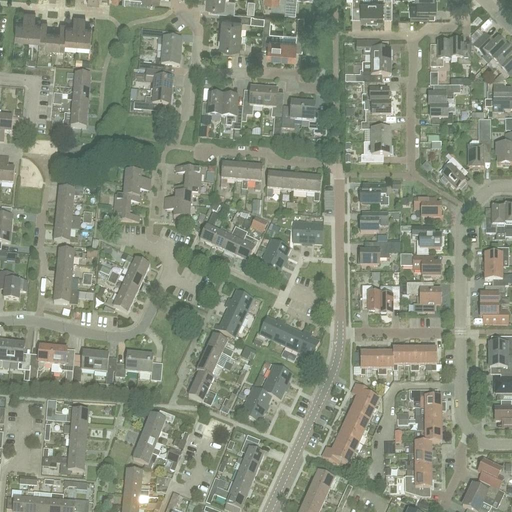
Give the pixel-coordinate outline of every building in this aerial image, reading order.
[(224,1),(223,0),(206,0),(206,6),(209,6),(219,7),(219,13),(230,14),(233,15),(234,2),(224,1)] [(285,13),(285,0),(264,0),(264,1),(271,2),(271,11),(285,13)] [(285,0),(285,13),(284,17),(295,18),(296,4),(296,0),(285,0)] [(371,0),(351,0),(351,7),(361,7),(361,19),(361,21),(372,21),(372,3),(371,0)] [(372,3),(372,21),(383,21),(383,19),(382,7),(392,7),(391,0),(377,0),(378,3),(372,3)] [(411,4),(411,18),(414,19),(429,19),(429,12),(435,12),(436,12),(436,0),(417,0),(417,5),(411,4)] [(361,7),(351,7),(352,19),(361,19),(361,7)] [(392,13),(392,7),(382,7),(383,19),(392,19),(392,13)] [(400,12),(392,13),(392,19),(392,21),(400,21),(400,12)] [(27,40),(29,14),(24,14),(23,24),(15,23),(14,39),(27,40)] [(39,41),(41,26),(34,25),(35,15),(29,14),(27,40),(39,41)] [(247,29),(247,24),(250,24),(251,16),(233,15),(230,14),(230,21),(222,21),(221,34),(241,36),(241,29),(247,29)] [(251,16),(250,24),(263,25),(264,18),(254,18),(254,16),(251,16)] [(77,45),(80,18),(74,18),(73,28),(66,28),(64,43),(77,45)] [(80,18),(77,45),(90,46),(91,36),(91,30),(85,29),(86,19),(80,18)] [(270,19),(264,18),(263,25),(262,38),(262,49),(266,50),(266,54),(267,55),(268,55),(269,41),(282,42),(283,35),(269,34),(270,19)] [(303,32),(304,25),(304,18),(298,18),(296,36),(296,41),(302,41),(303,32)] [(51,50),(52,34),(46,34),(47,24),(41,23),(41,26),(39,41),(39,49),(51,50)] [(64,43),(66,28),(66,26),(60,25),(60,35),(52,34),(51,50),(64,52),(64,51),(64,43)] [(470,45),(473,48),(484,37),(477,30),(470,37),(470,44),(470,45)] [(163,46),(162,54),(181,56),(183,43),(179,42),(167,41),(168,34),(141,32),(140,39),(158,40),(157,46),(163,46)] [(179,42),(180,35),(168,34),(167,41),(179,42)] [(233,54),(250,56),(251,44),(247,43),(247,36),(241,36),(221,34),(220,48),(223,48),(233,49),(233,54)] [(492,62),(506,48),(498,40),(493,46),(489,42),(484,37),(473,48),(483,58),(486,56),(492,62)] [(268,55),(267,58),(281,59),(282,42),(269,41),(268,49),(268,55)] [(470,44),(462,45),(462,43),(461,43),(461,41),(456,41),(455,43),(450,43),(450,44),(450,60),(457,60),(457,67),(470,68),(470,45),(470,44)] [(282,42),(281,59),(294,60),(295,52),(296,43),(282,42)] [(64,43),(64,51),(77,52),(77,51),(77,45),(64,43)] [(450,44),(445,44),(445,43),(439,43),(438,44),(437,44),(437,47),(437,55),(430,55),(430,69),(442,69),(442,62),(450,62),(450,60),(450,44)] [(371,57),(371,64),(390,64),(390,52),(388,52),(377,52),(377,45),(356,45),(356,52),(363,52),(363,57),(371,57)] [(506,81),(505,80),(508,78),(510,79),(511,77),(511,62),(511,61),(509,60),(511,57),(511,54),(506,48),(492,62),(498,68),(495,71),(501,76),(493,83),(503,84),(506,81)] [(147,73),(162,74),(164,75),(165,68),(172,68),(180,69),(181,56),(162,54),(162,60),(156,60),(156,66),(139,64),(138,72),(147,73)] [(486,56),(483,58),(482,60),(488,66),(492,62),(486,56)] [(492,62),(488,66),(492,71),(495,71),(498,68),(492,62)] [(390,78),(390,64),(371,64),(362,65),(362,73),(362,84),(363,84),(373,84),(373,78),(382,78),(390,78)] [(161,81),(162,74),(147,73),(147,77),(133,75),(132,83),(154,85),(153,94),(172,96),(173,86),(173,82),(166,81),(161,81)] [(344,84),(362,84),(362,73),(360,73),(360,77),(344,77),(344,84)] [(82,77),(67,75),(66,81),(74,82),(73,90),(80,90),(89,91),(91,77),(82,77)] [(376,92),(384,92),(384,84),(382,84),(382,78),(373,78),(373,84),(376,84),(376,92)] [(487,103),(511,102),(511,98),(511,94),(510,91),(505,91),(505,84),(503,84),(493,83),(488,84),(488,89),(487,89),(487,103)] [(373,84),(363,84),(363,97),(370,97),(370,104),(372,104),(388,104),(388,100),(390,100),(391,98),(391,95),(390,93),(388,93),(388,92),(384,92),(376,92),(376,84),(373,84)] [(453,102),(453,96),(460,96),(460,88),(450,88),(443,88),(443,96),(433,96),(427,96),(427,108),(429,108),(445,108),(455,108),(455,102),(453,102)] [(89,91),(80,90),(73,90),(73,95),(70,94),(70,96),(67,96),(67,102),(72,103),(88,104),(89,91)] [(263,110),(264,92),(251,90),(251,93),(250,101),(243,101),(243,108),(242,117),(241,124),(247,125),(247,118),(253,118),(253,109),(263,110)] [(281,125),(283,109),(283,104),(276,104),(277,96),(277,93),(264,92),(263,110),(272,110),(271,119),(274,120),(273,138),(280,139),(281,130),(281,125)] [(170,108),(172,96),(153,94),(152,100),(147,100),(146,101),(145,106),(132,105),(132,113),(142,114),(142,112),(154,113),(154,107),(165,108),(170,108)] [(222,119),(224,98),(209,97),(209,106),(202,105),(198,139),(210,140),(211,118),(222,119)] [(242,117),(243,108),(237,108),(238,99),(233,99),(224,98),(222,119),(226,120),(226,127),(231,128),(230,131),(234,132),(240,132),(241,124),(242,117)] [(485,110),(487,113),(487,116),(488,116),(488,121),(490,121),(505,121),(505,114),(509,114),(511,110),(511,102),(487,103),(485,103),(485,110)] [(88,104),(72,103),(71,116),(80,117),(87,117),(88,104)] [(302,123),(303,105),(291,104),(291,109),(283,109),(281,125),(281,130),(294,131),(294,122),(302,123)] [(365,117),(365,125),(375,125),(378,125),(378,118),(386,118),(390,118),(390,116),(392,116),(393,115),(393,112),(392,111),(390,111),(390,104),(388,104),(372,104),(372,117),(365,117)] [(302,123),(309,123),(308,131),(314,131),(313,136),(327,137),(326,120),(314,119),(315,113),(315,106),(303,105),(302,123)] [(455,115),(455,108),(445,108),(429,108),(429,120),(431,120),(440,120),(440,126),(453,126),(453,115),(455,115)] [(87,117),(80,117),(71,116),(71,123),(63,123),(62,128),(70,129),(70,130),(82,131),(86,131),(87,117)] [(12,119),(0,118),(0,119),(0,144),(3,145),(4,135),(11,135),(12,119)] [(375,132),(383,132),(383,125),(386,125),(386,118),(378,118),(378,125),(375,125),(375,132)] [(469,151),(469,170),(471,170),(473,172),(478,172),(480,170),(483,170),(483,165),(483,155),(490,155),(490,123),(483,123),(478,123),(478,143),(478,150),(469,151)] [(375,132),(375,125),(365,125),(361,125),(361,132),(363,132),(371,132),(371,145),(390,145),(390,132),(383,132),(375,132)] [(452,128),(447,128),(445,132),(447,136),(452,136),(455,132),(453,129),(452,128)] [(240,132),(234,132),(233,142),(241,143),(242,137),(240,137),(240,132)] [(363,132),(363,145),(371,145),(371,132),(363,132)] [(511,166),(511,136),(509,137),(505,137),(505,147),(496,147),(496,155),(496,158),(498,158),(498,166),(511,166)] [(371,145),(371,157),(363,157),(361,157),(361,158),(359,158),(359,165),(375,165),(375,158),(383,158),(390,158),(390,156),(392,156),(392,149),(390,149),(390,145),(371,145)] [(450,154),(448,156),(452,160),(461,169),(462,168),(454,159),(454,158),(450,154)] [(2,159),(0,183),(0,185),(13,186),(14,170),(7,170),(8,160),(2,159)] [(456,174),(461,169),(452,160),(449,163),(444,169),(448,173),(442,179),(443,179),(441,181),(446,186),(448,184),(456,192),(459,190),(460,191),(466,186),(464,184),(465,183),(462,180),(456,174)] [(421,168),(427,175),(432,170),(426,163),(421,168)] [(234,183),(235,167),(222,166),(220,189),(226,190),(226,182),(234,183)] [(246,197),(247,183),(248,168),(235,167),(234,183),(241,183),(240,196),(246,197)] [(248,168),(247,183),(255,184),(254,192),(260,193),(262,170),(248,168)] [(185,183),(200,185),(201,172),(176,169),(176,176),(185,177),(185,183)] [(456,174),(462,180),(467,175),(463,171),(461,169),(456,174)] [(125,185),(150,188),(150,182),(141,181),(141,174),(126,172),(125,185)] [(279,192),(281,177),(267,176),(266,199),(272,200),(273,192),(279,192)] [(293,194),(294,178),(281,177),(279,192),(293,194)] [(306,195),(308,179),(294,178),(293,194),(306,195)] [(308,179),(306,195),(314,195),(313,203),(319,204),(320,196),(321,181),(308,179)] [(199,197),(200,185),(185,183),(184,190),(174,189),(174,195),(175,195),(191,196),(199,197)] [(149,194),(150,188),(125,185),(123,198),(139,199),(140,193),(149,194)] [(388,199),(386,199),(386,187),(362,187),(362,193),(360,193),(360,206),(362,206),(379,206),(379,208),(388,208),(388,199)] [(82,198),(83,192),(76,192),(59,190),(58,203),(73,205),(74,198),(82,198)] [(190,209),(191,196),(175,195),(175,202),(166,201),(165,206),(190,209)] [(139,199),(123,198),(115,197),(114,209),(130,211),(130,204),(140,205),(141,200),(139,199)] [(436,207),(436,201),(414,201),(414,212),(421,212),(421,220),(433,220),(433,224),(442,224),(442,213),(440,213),(440,207),(436,207)] [(261,202),(253,202),(252,215),(260,217),(261,202)] [(72,218),(73,205),(58,203),(56,217),(72,218)] [(297,214),(298,206),(292,205),(287,205),(286,213),(297,214)] [(189,221),(190,209),(165,206),(165,212),(174,213),(173,220),(189,221)] [(505,235),(505,208),(492,208),(492,211),(492,220),(485,220),(485,232),(485,235),(495,235),(505,235)] [(129,218),(130,211),(114,209),(113,222),(138,225),(139,219),(129,218)] [(2,210),(2,211),(5,212),(4,218),(11,219),(12,210),(2,210)] [(0,231),(11,232),(12,219),(11,219),(4,218),(5,212),(2,211),(0,211),(0,231)] [(240,218),(236,226),(242,229),(247,217),(242,214),(240,218)] [(387,228),(387,215),(362,215),(362,222),(360,222),(360,235),(378,235),(378,228),(387,228)] [(195,230),(199,231),(206,217),(201,216),(195,230)] [(212,248),(219,234),(211,231),(217,218),(212,216),(207,228),(206,228),(200,243),(212,248)] [(236,226),(240,218),(235,216),(232,224),(236,226)] [(70,232),(72,218),(56,217),(55,230),(70,232)] [(252,229),(263,234),(266,225),(255,220),(252,229)] [(307,247),(308,226),(294,225),(293,245),(303,246),(303,247),(307,247)] [(308,226),(307,247),(311,248),(311,246),(322,247),(323,226),(308,226)] [(231,239),(224,254),(223,256),(230,259),(231,257),(236,259),(246,238),(247,235),(235,229),(230,239),(231,239)] [(433,229),(400,229),(400,234),(412,234),(412,242),(416,242),(420,242),(420,251),(428,251),(440,251),(440,248),(442,246),(442,241),(440,240),(440,237),(434,237),(434,229),(433,229)] [(70,239),(70,232),(55,230),(53,243),(69,245),(69,244),(77,245),(78,240),(70,239)] [(9,245),(11,232),(0,231),(0,251),(1,251),(1,244),(9,245)] [(231,239),(230,239),(219,234),(212,248),(224,254),(231,239)] [(258,243),(246,238),(236,259),(249,265),(255,251),(255,250),(258,243)] [(265,256),(286,265),(287,261),(286,260),(290,251),(289,250),(271,242),(265,256)] [(428,259),(428,251),(420,251),(420,242),(416,242),(417,259),(428,259)] [(377,245),(373,245),(373,254),(364,254),(360,254),(358,254),(358,263),(360,263),(360,267),(371,267),(379,267),(379,260),(389,260),(389,257),(389,245),(387,245),(377,245)] [(373,254),(373,245),(364,245),(364,254),(373,254)] [(389,245),(389,257),(400,257),(400,245),(389,245)] [(482,269),(502,269),(502,261),(508,262),(508,250),(505,250),(496,250),(496,256),(492,256),(484,256),(484,263),(482,265),(482,269)] [(82,254),(80,254),(74,254),(75,253),(59,251),(58,257),(58,265),(73,266),(74,259),(82,260),(82,254)] [(86,260),(97,261),(98,252),(87,251),(87,255),(86,260)] [(16,255),(0,253),(0,262),(15,264),(16,255)] [(284,269),(286,265),(265,256),(259,269),(278,277),(282,268),(284,269)] [(440,265),(433,265),(433,259),(428,259),(417,259),(413,259),(411,257),(400,257),(400,268),(413,268),(413,272),(422,272),(422,278),(423,278),(422,281),(424,282),(427,282),(428,282),(430,281),(431,281),(431,278),(440,278),(440,265)] [(130,273),(144,280),(150,268),(135,261),(128,258),(126,263),(133,266),(130,273)] [(71,280),(73,266),(58,265),(56,278),(71,280)] [(511,277),(502,277),(502,269),(482,269),(482,273),(484,275),(484,282),(492,282),(496,282),(496,288),(505,288),(508,288),(508,287),(511,286),(511,277)] [(109,278),(117,282),(120,277),(112,273),(109,278)] [(138,292),(144,280),(130,273),(124,285),(138,292)] [(28,284),(20,283),(13,282),(13,276),(0,274),(0,291),(4,292),(3,300),(18,302),(19,294),(27,295),(28,284)] [(380,274),(371,274),(371,284),(380,283),(380,274)] [(70,293),(71,280),(56,278),(55,291),(70,293)] [(115,287),(117,282),(109,278),(107,283),(115,287)] [(133,304),(138,292),(124,285),(119,297),(133,304)] [(422,307),(422,314),(427,314),(435,314),(435,307),(440,307),(440,299),(440,292),(433,292),(422,292),(422,285),(406,285),(406,295),(406,297),(420,297),(420,307),(422,307)] [(380,315),(380,296),(372,296),(372,288),(362,288),(362,301),(368,301),(368,310),(368,315),(380,315)] [(505,288),(496,288),(492,288),(492,295),(484,295),(480,295),(480,307),(502,307),(507,307),(507,301),(505,301),(505,288)] [(380,315),(380,317),(392,317),(392,313),(392,303),(400,303),(400,295),(400,290),(380,290),(380,296),(380,315)] [(78,294),(70,293),(55,291),(54,300),(53,305),(69,306),(72,306),(77,307),(77,301),(78,294)] [(227,305),(247,314),(253,301),(237,293),(232,303),(229,301),(227,305)] [(127,316),(133,304),(119,297),(115,304),(108,300),(106,306),(113,309),(114,310),(127,316)] [(241,327),(247,314),(227,305),(225,309),(229,310),(224,319),(241,327)] [(422,307),(420,307),(413,307),(413,316),(422,316),(422,314),(422,307)] [(502,313),(502,307),(480,307),(480,319),(483,319),(483,327),(508,327),(508,313),(502,313)] [(236,339),(241,327),(224,319),(220,329),(217,327),(215,331),(229,338),(235,340),(236,339)] [(271,342),(281,322),(277,321),(275,324),(266,320),(259,336),(271,342)] [(284,349),(292,332),(283,328),(284,324),(281,322),(271,342),(284,349)] [(298,355),(307,334),(304,333),(302,336),(292,332),(284,349),(298,355)] [(307,334),(298,355),(311,361),(318,344),(310,340),(311,336),(307,334)] [(234,354),(224,349),(227,343),(214,336),(208,349),(230,359),(234,354)] [(489,359),(511,358),(511,339),(502,339),(502,346),(491,346),(489,346),(489,359)] [(10,365),(12,345),(3,344),(0,344),(0,370),(1,370),(2,364),(10,365)] [(29,373),(30,367),(31,357),(23,356),(24,347),(12,345),(10,365),(17,366),(17,372),(25,372),(29,373)] [(404,367),(404,346),(400,346),(400,351),(393,351),(393,371),(393,373),(397,373),(398,367),(404,367)] [(415,373),(415,351),(407,351),(407,346),(404,346),(404,367),(410,367),(410,373),(415,373)] [(425,367),(425,346),(422,346),(422,351),(415,351),(415,373),(419,373),(419,367),(425,367)] [(425,346),(425,367),(432,367),(432,373),(436,373),(436,367),(436,351),(429,351),(429,346),(425,346)] [(52,367),(53,349),(40,348),(39,357),(38,368),(30,367),(29,373),(28,383),(36,383),(37,373),(41,374),(44,371),(44,366),(52,367)] [(256,353),(245,348),(240,358),(251,363),(256,353)] [(73,366),(65,366),(67,353),(67,351),(53,349),(52,367),(59,367),(59,370),(62,373),(66,374),(65,387),(71,387),(73,372),(73,368),(73,366)] [(230,360),(230,359),(208,349),(202,361),(216,367),(222,370),(225,363),(228,364),(230,360)] [(371,371),(371,350),(368,350),(368,355),(360,355),(361,377),(365,377),(365,371),(371,371)] [(382,377),(382,355),(375,355),(375,350),(371,350),(371,371),(378,371),(378,377),(382,377)] [(393,371),(393,351),(393,350),(389,350),(389,355),(382,355),(382,377),(387,377),(387,371),(393,371)] [(283,352),(280,358),(294,364),(296,358),(283,352)] [(73,366),(74,358),(74,353),(67,353),(65,366),(73,366)] [(94,374),(96,355),(83,354),(82,359),(81,369),(75,368),(73,383),(80,384),(81,373),(94,374)] [(108,356),(96,355),(94,374),(108,375),(106,387),(112,387),(114,374),(115,374),(116,372),(107,372),(108,361),(108,356)] [(138,375),(140,356),(127,355),(126,363),(126,367),(116,366),(116,372),(115,374),(115,379),(125,380),(125,374),(138,375)] [(140,356),(138,375),(151,376),(150,382),(160,383),(162,366),(155,365),(152,365),(153,358),(140,356)] [(39,357),(31,357),(30,367),(38,368),(39,357)] [(73,368),(75,368),(81,369),(82,359),(74,358),(73,366),(73,368)] [(502,377),(508,377),(511,377),(511,358),(489,359),(489,370),(490,370),(502,370),(502,377)] [(116,372),(116,366),(116,362),(108,361),(107,372),(116,372)] [(211,379),(216,367),(202,361),(197,373),(199,374),(211,379)] [(225,363),(222,370),(230,374),(233,367),(228,364),(225,363)] [(59,367),(52,367),(51,375),(61,376),(62,373),(59,370),(59,367)] [(217,382),(222,370),(216,367),(211,379),(213,380),(217,382)] [(268,380),(288,389),(289,385),(288,385),(293,376),(274,367),(268,380)] [(502,370),(490,370),(491,377),(500,377),(500,383),(508,383),(508,377),(502,377),(502,370)] [(239,378),(244,380),(247,373),(242,371),(239,378)] [(213,380),(211,379),(199,374),(194,386),(208,392),(213,380)] [(511,377),(508,377),(508,383),(500,383),(495,384),(495,397),(497,397),(497,403),(501,403),(511,403),(511,377)] [(286,393),(288,389),(268,380),(267,381),(264,379),(262,383),(266,384),(262,393),(271,397),(280,402),(285,393),(286,393)] [(188,398),(202,404),(211,408),(217,396),(208,392),(194,386),(188,398)] [(372,394),(369,392),(356,386),(353,393),(361,397),(357,404),(377,414),(379,410),(376,408),(379,401),(370,397),(372,394)] [(271,397),(262,393),(253,389),(247,402),(267,411),(269,407),(267,407),(271,397)] [(427,393),(409,393),(409,401),(411,404),(413,404),(419,404),(419,411),(425,411),(446,411),(446,407),(441,407),(441,399),(438,399),(427,399),(427,393)] [(233,404),(228,402),(225,400),(220,412),(227,416),(233,404)] [(265,415),(267,411),(247,402),(241,416),(260,424),(264,415),(265,415)] [(66,424),(66,418),(55,417),(56,404),(47,403),(47,405),(46,423),(66,424)] [(501,403),(501,410),(495,410),(495,412),(494,413),(494,417),(495,418),(495,423),(502,423),(502,430),(511,429),(511,408),(511,403),(501,403)] [(375,418),(377,414),(357,404),(352,415),(369,423),(372,417),(375,418)] [(66,418),(66,424),(72,425),(73,413),(78,413),(78,411),(69,411),(68,418),(66,418)] [(415,422),(441,422),(441,414),(446,414),(446,411),(425,411),(425,418),(419,418),(415,418),(415,422)] [(88,426),(89,414),(78,413),(73,413),(72,425),(80,425),(88,426)] [(161,434),(165,423),(172,426),(175,419),(160,413),(157,419),(150,417),(146,428),(161,434)] [(366,430),(369,423),(352,415),(347,426),(367,436),(369,432),(366,430)] [(421,433),(446,433),(446,430),(441,430),(441,422),(415,422),(409,422),(397,422),(397,428),(409,428),(409,426),(417,426),(417,433),(421,433)] [(88,426),(80,425),(72,425),(71,430),(71,437),(80,437),(87,438),(88,426)] [(365,440),(367,436),(347,426),(342,437),(359,445),(362,439),(365,440)] [(159,440),(161,434),(146,428),(142,439),(157,445),(162,447),(165,449),(168,443),(159,440)] [(446,437),(446,433),(421,433),(421,440),(415,440),(415,445),(431,445),(441,445),(441,437),(446,437)] [(87,438),(80,437),(71,437),(70,449),(80,449),(86,450),(87,438)] [(246,442),(258,447),(260,442),(248,437),(246,442)] [(356,452),(359,445),(342,437),(337,448),(357,458),(359,453),(356,452)] [(159,452),(162,447),(157,445),(142,439),(137,450),(157,458),(159,459),(161,453),(159,452)] [(182,442),(176,439),(173,447),(183,451),(186,444),(182,442)] [(244,462),(259,468),(264,457),(255,454),(258,447),(246,442),(241,454),(247,456),(244,462)] [(395,456),(395,445),(385,445),(385,456),(395,456)] [(415,456),(436,456),(436,453),(431,453),(431,445),(415,445),(405,445),(405,449),(408,449),(408,456),(415,456)] [(355,462),(357,458),(337,448),(334,456),(332,455),(333,453),(327,450),(322,459),(338,466),(340,463),(349,467),(352,461),(355,462)] [(80,449),(70,449),(69,460),(85,462),(86,450),(80,449)] [(133,462),(145,466),(143,470),(151,472),(153,466),(154,466),(157,458),(137,450),(137,451),(135,451),(133,456),(135,457),(133,462)] [(170,450),(166,461),(173,464),(170,471),(175,473),(182,455),(170,450)] [(405,468),(431,468),(431,460),(436,460),(436,456),(415,456),(415,463),(405,463),(405,468)] [(43,459),(42,470),(56,471),(57,466),(60,466),(68,467),(67,477),(71,477),(83,478),(85,462),(69,460),(48,459),(43,459)] [(259,468),(244,462),(239,460),(236,466),(242,468),(240,473),(255,479),(259,468)] [(482,477),(479,483),(490,488),(498,492),(503,481),(498,479),(501,472),(484,463),(478,475),(482,477)] [(71,480),(71,477),(67,477),(68,467),(60,466),(59,479),(71,480)] [(415,479),(436,479),(436,475),(431,475),(431,468),(405,468),(405,472),(406,472),(415,472),(415,479)] [(125,485),(141,487),(142,475),(127,473),(125,485)] [(250,490),(255,479),(240,473),(235,484),(250,490)] [(312,485),(328,492),(333,481),(326,478),(317,474),(312,485)] [(436,479),(415,479),(406,479),(405,479),(405,495),(429,502),(429,491),(431,491),(431,483),(436,483),(436,479)] [(164,487),(169,489),(172,481),(167,480),(167,481),(157,480),(156,487),(164,487)] [(217,490),(224,492),(227,485),(220,482),(217,490)] [(87,492),(87,485),(64,483),(64,493),(69,489),(76,489),(76,491),(87,492)] [(490,488),(479,483),(476,489),(487,494),(490,488)] [(246,501),(250,490),(235,484),(231,495),(237,498),(246,501)] [(141,493),(141,487),(125,485),(124,497),(140,498),(148,499),(149,494),(141,493)] [(323,504),(328,492),(312,485),(307,497),(323,504)] [(166,496),(169,489),(164,487),(156,487),(156,495),(161,494),(166,496)] [(342,499),(347,501),(352,489),(347,487),(342,499)] [(467,498),(482,505),(490,509),(491,509),(499,493),(498,492),(490,488),(487,494),(476,489),(472,487),(471,489),(470,488),(469,489),(466,494),(467,495),(468,496),(467,498)] [(212,488),(209,495),(214,497),(214,496),(228,502),(224,511),(241,511),(242,511),(246,501),(237,498),(231,495),(224,492),(217,490),(212,488)] [(27,501),(28,494),(22,493),(21,501),(15,500),(13,511),(26,511),(27,501)] [(499,493),(491,509),(496,511),(505,495),(499,493)] [(27,501),(26,511),(38,511),(39,502),(40,495),(34,495),(34,502),(27,501)] [(174,511),(175,511),(180,498),(173,495),(166,511),(174,511)] [(51,503),(50,511),(62,511),(63,504),(64,497),(58,496),(57,504),(51,503)] [(140,505),(140,498),(124,497),(123,509),(139,510),(147,511),(155,511),(157,511),(159,511),(162,505),(158,504),(157,506),(148,506),(140,505)] [(311,511),(319,511),(323,504),(307,497),(302,508),(311,511)] [(482,511),(480,511),(482,505),(467,498),(462,509),(467,511),(482,511)] [(341,511),(347,501),(342,499),(337,510),(341,511)] [(5,511),(13,511),(15,500),(6,500),(6,505),(5,511)] [(39,502),(38,511),(50,511),(51,503),(39,502)] [(81,511),(82,503),(77,502),(75,504),(75,505),(63,504),(62,511),(81,511)] [(82,503),(81,511),(88,511),(89,506),(89,503),(82,503)] [(427,511),(429,506),(420,503),(418,510),(425,511),(427,511)]
